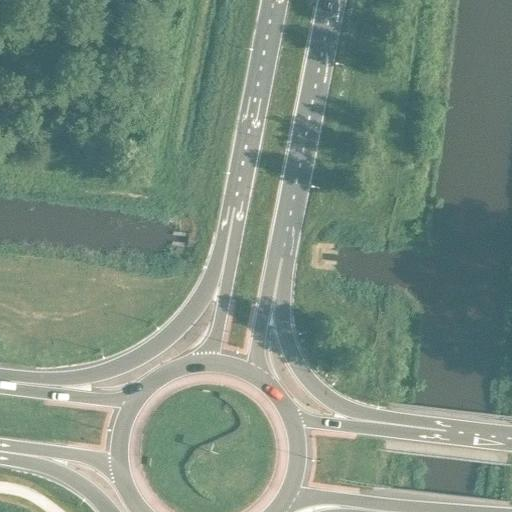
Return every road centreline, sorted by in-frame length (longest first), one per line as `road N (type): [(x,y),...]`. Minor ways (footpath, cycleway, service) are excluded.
road 1 (motorway): [(231,258),(182,327),(144,359),(85,383),(0,392)]
road 2 (motorway): [(272,268),(324,0)]
road 3 (motorway): [(280,0),(231,258)]
road 4 (motorway): [(358,434),(293,370),(272,268)]
road 5 (trunk): [(511,452),(358,434)]
road 6 (primary): [(131,406),(0,394)]
road 7 (primary): [(0,451),(87,464),(118,478)]
